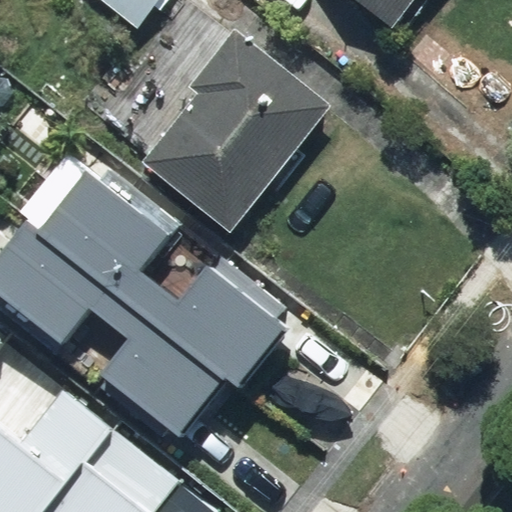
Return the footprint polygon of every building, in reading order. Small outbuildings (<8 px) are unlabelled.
[(164,0),(87,0),(135,38),(164,0)] [(362,0),(403,30),(424,0),(362,0)] [(330,111),(232,35),(132,165),(230,241),(330,111)] [(0,243),(0,319),(71,372),(163,247),(55,169),(0,243)] [(71,372),(179,450),(271,325),(163,247),(71,372)] [(0,511),(25,511),(60,468),(0,421),(0,511)] [(288,511),(322,473),(291,447),(238,511),(288,511)] [(117,511),(60,468),(25,511),(117,511)]
